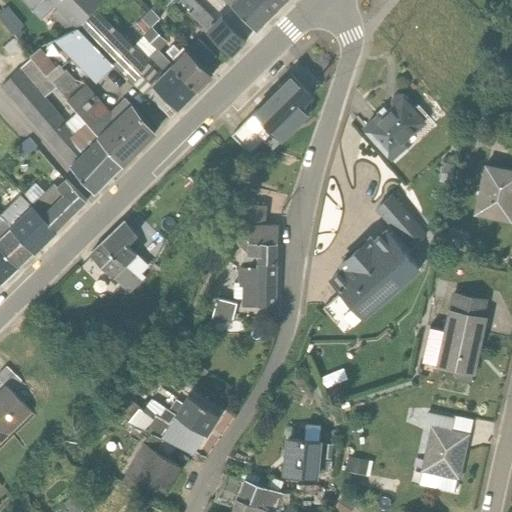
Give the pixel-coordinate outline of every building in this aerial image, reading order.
[(98,0),(46,0),(71,26),(98,0)] [(206,21),(213,13),(196,0),(185,0),(183,3),(206,21)] [(274,14),(258,0),(236,0),(230,7),(257,30),(274,14)] [(258,0),(274,14),(287,0),(258,0)] [(18,32),(26,24),(13,9),(4,16),(18,32)] [(94,10),(76,27),(143,94),(153,84),(161,76),(94,10)] [(230,56),(245,42),(220,17),(206,31),(230,56)] [(56,41),(95,82),(112,64),(75,30),(56,41)] [(170,67),(196,90),(211,77),(186,51),(170,67)] [(0,86),(69,164),(90,146),(45,97),(56,87),(30,59),(0,86)] [(153,84),(177,110),(196,90),(170,67),(161,76),(153,84)] [(313,98),(291,75),(243,121),(273,151),(310,115),(303,108),(313,98)] [(65,100),(98,138),(114,124),(134,106),(125,97),(110,111),(85,83),(65,100)] [(426,124),(403,97),(381,116),(378,113),(361,128),(391,162),(408,147),(404,143),(426,124)] [(98,138),(123,165),(129,159),(132,157),(139,150),(157,133),(134,106),(114,124),(98,138)] [(69,164),(94,194),(123,165),(98,138),(90,146),(69,164)] [(511,169),(484,164),(473,214),(511,222),(511,169)] [(31,209),(53,234),(85,203),(65,182),(56,189),(52,185),(31,209)] [(427,235),(392,195),(375,209),(410,249),(427,235)] [(249,224),(265,225),(266,206),(242,203),(226,233),(248,255),(249,224)] [(31,209),(12,228),(35,252),(53,234),(31,209)] [(124,221),(100,244),(125,269),(137,257),(127,246),(137,235),(124,221)] [(276,265),(277,225),(265,225),(249,224),(248,255),(256,255),(256,264),(276,265)] [(0,240),(0,247),(20,268),(35,252),(12,228),(0,240)] [(421,270),(386,228),(374,239),(371,236),(339,263),(342,267),(328,279),(340,293),(323,308),(344,333),(421,270)] [(169,251),(156,237),(140,253),(153,266),(169,251)] [(125,269),(100,244),(88,255),(113,281),(125,269)] [(0,247),(0,284),(1,286),(20,268),(0,247)] [(276,265),(256,264),(256,268),(237,268),(236,287),(242,287),(241,307),(275,308),(276,265)] [(490,299),(453,291),(445,330),(438,363),(437,366),(474,374),(490,299)] [(222,296),(216,316),(235,321),(241,301),(222,296)] [(438,363),(445,330),(430,327),(423,359),(438,363)] [(0,443),(31,413),(5,386),(0,391),(0,443)] [(164,426),(175,404),(150,391),(139,414),(164,426)] [(219,412),(188,392),(175,410),(208,431),(219,412)] [(472,419),(427,409),(423,425),(430,426),(420,469),(459,478),(472,419)] [(195,450),(208,431),(175,410),(161,432),(177,440),(195,450)] [(169,454),(177,440),(161,432),(152,429),(125,466),(166,490),(182,463),(169,454)] [(322,436),(285,431),(283,471),(319,477),(322,436)] [(350,467),(371,469),(373,454),(352,451),(350,467)] [(234,505),(244,477),(224,470),(214,499),(234,505)] [(279,511),(284,489),(244,477),(234,505),(231,511),(279,511)] [(141,511),(128,503),(122,511),(141,511)]
